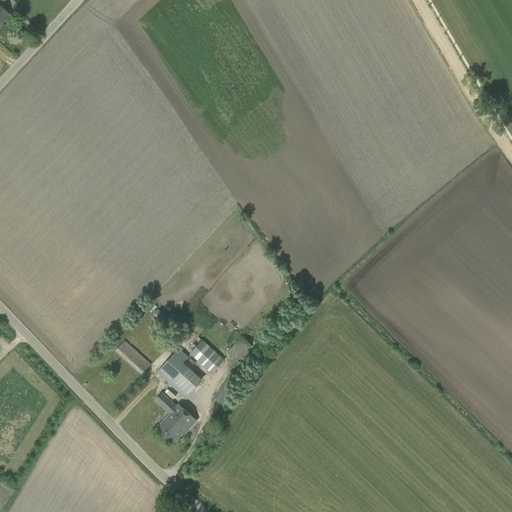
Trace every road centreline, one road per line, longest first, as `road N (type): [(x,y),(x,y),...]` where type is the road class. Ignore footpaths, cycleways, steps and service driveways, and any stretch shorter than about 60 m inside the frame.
road 1 (unclassified): [(204,511),(0,307)]
road 2 (track): [(511,155),(417,0)]
